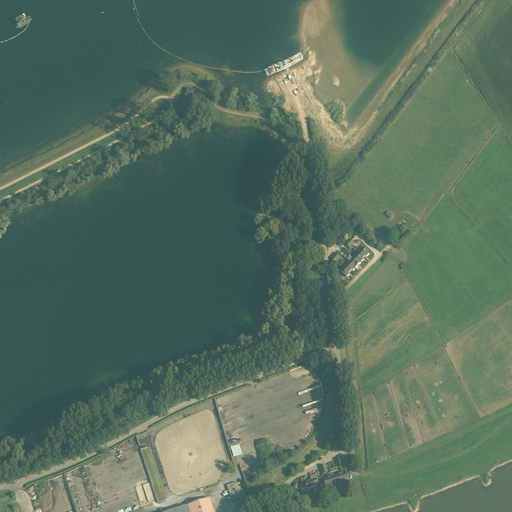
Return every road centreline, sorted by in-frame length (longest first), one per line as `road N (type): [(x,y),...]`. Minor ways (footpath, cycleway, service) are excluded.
road 1 (unclassified): [(0,487),(335,346)]
road 2 (unclassified): [(298,90),(335,346)]
road 3 (track): [(334,449),(358,474),(511,405)]
road 4 (unclassified): [(335,346),(340,440),(329,458),(294,476),(270,511)]
